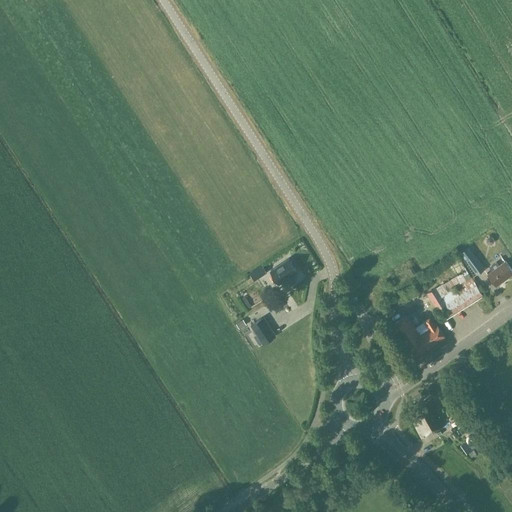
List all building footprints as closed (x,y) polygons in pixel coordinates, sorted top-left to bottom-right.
[(427,293),(436,308),(435,308),(443,320),(483,295),(471,277),(467,280),(465,275),(469,273),(459,256),(444,265),(452,278),(427,293)] [(467,262),(477,275),(485,269),(476,256),(467,262)] [(289,259),(271,271),(279,284),(281,283),(285,289),(296,282),(292,276),(298,272),(289,259)] [(490,267),(493,271),(488,275),(496,286),(511,274),(511,269),(506,262),(500,266),(496,262),(490,267)] [(417,298),(420,306),(427,302),(424,295),(417,298)] [(409,313),(413,322),(422,318),(417,308),(409,313)] [(407,315),(394,323),(415,356),(445,337),(432,316),(423,321),(424,323),(416,328),(407,315)] [(264,317),(251,325),(263,344),(276,336),(264,317)] [(236,323),(242,336),(249,333),(243,320),(236,323)] [(422,437),(445,425),(431,399),(428,401),(409,412),(422,437)] [(460,425),(471,419),(468,412),(457,418),(460,425)] [(463,434),(471,429),(477,425),(474,420),(468,424),(468,423),(459,428),(463,434)] [(452,434),(445,438),(449,446),(456,442),(452,434)] [(481,458),(490,452),(482,439),(473,445),(481,458)] [(461,445),(468,454),(474,450),(467,441),(461,445)]
